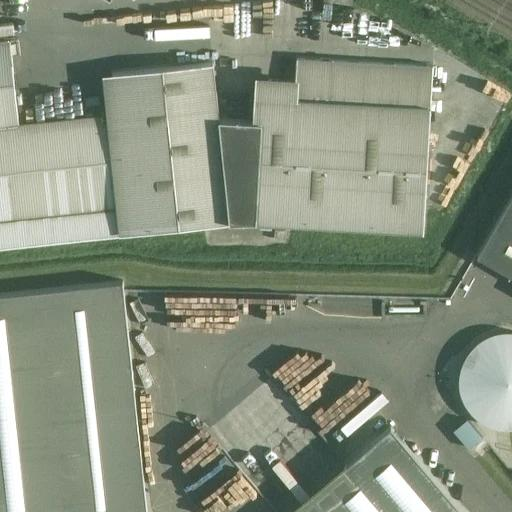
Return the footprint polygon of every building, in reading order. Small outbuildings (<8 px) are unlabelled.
[(0,245),(129,232),(129,231),(229,221),(255,220),(423,229),(432,65),(296,58),(294,98),(262,96),(260,124),(218,118),(212,62),(211,51),(111,61),(117,121),(19,131),(10,41),(0,42),(0,245)] [(489,113),(495,102),(460,83),(454,94),(489,113)] [(511,275),(511,193),(476,254),(511,275)] [(463,511),(391,426),(289,511),(146,511),(123,288),(122,280),(0,292),(0,511),(463,511)] [(372,328),(372,296),(304,296),(304,312),(313,312),(313,328),(372,328)] [(511,330),(509,331),(499,331),(490,333),(480,338),(473,344),(466,352),(462,359),(459,369),(458,379),(458,389),(461,398),(466,407),(472,415),(480,421),(487,425),(496,428),(506,429),(511,428),(511,330)] [(316,420),(364,390),(357,380),(310,410),(316,420)] [(465,412),(451,425),(468,444),(482,431),(465,412)] [(291,491),(304,481),(304,480),(320,468),(320,467),(332,457),(307,425),(279,446),(281,449),(267,459),(291,491)] [(205,477),(232,511),(241,511),(243,511),(212,471),(205,477)]
